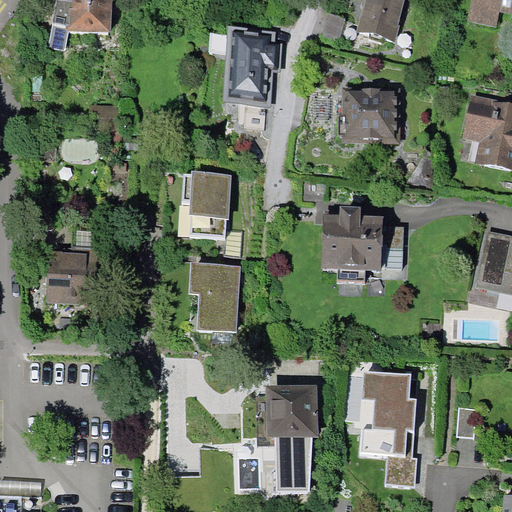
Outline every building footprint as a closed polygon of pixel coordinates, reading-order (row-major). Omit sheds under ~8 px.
[(66,35),(105,37),(106,0),(67,0),(67,12),(56,12),(55,30),(66,31),(66,35)] [(401,0),(366,0),(359,28),(325,20),(320,41),(353,49),(357,36),(367,39),(366,44),(379,47),(380,42),(390,45),(401,0)] [(511,17),(511,0),(473,0),(471,9),(469,23),(491,28),(494,13),(511,17)] [(243,104),(241,131),(260,132),(265,68),(272,68),(273,50),(266,49),(266,42),(208,39),(207,58),(229,59),(227,103),(243,104)] [(379,97),(379,96),(343,97),(343,122),(335,122),(335,141),(343,141),(343,145),(393,145),(393,97),(379,97)] [(332,106),(304,101),(299,130),(327,135),(332,106)] [(511,113),(469,104),(462,139),(482,143),(477,167),(511,174),(511,171),(511,113)] [(121,112),(88,111),(87,131),(120,131),(121,112)] [(420,186),(427,179),(426,160),(406,180),(420,186)] [(179,208),(189,209),(187,241),(222,244),(226,184),(181,181),(179,208)] [(356,218),(323,217),(321,272),(334,273),(334,286),(362,287),(362,274),(376,274),(377,249),(383,249),(383,254),(400,254),(401,231),(383,231),(383,235),(378,235),(378,228),(355,227),(356,218)] [(98,228),(71,227),(69,255),(52,254),(52,261),(48,261),(47,305),(90,307),(90,292),(95,292),(98,228)] [(511,297),(511,242),(500,240),(493,270),(479,267),(474,290),(511,297)] [(235,274),(190,271),(189,298),(199,299),(196,334),(231,336),(235,274)] [(411,374),(364,371),(360,428),(362,428),(360,453),(387,455),(385,484),(415,486),(417,459),(411,458),(416,398),(410,398),(411,374)] [(311,418),(318,418),(317,409),(310,409),(310,396),(267,397),(268,441),(311,440),(311,418)] [(456,411),(454,441),(471,442),(473,412),(456,411)] [(0,494),(40,496),(41,484),(0,481),(0,494)] [(19,511),(20,498),(0,497),(0,511),(19,511)] [(511,511),(511,503),(502,503),(500,511),(511,511)]
